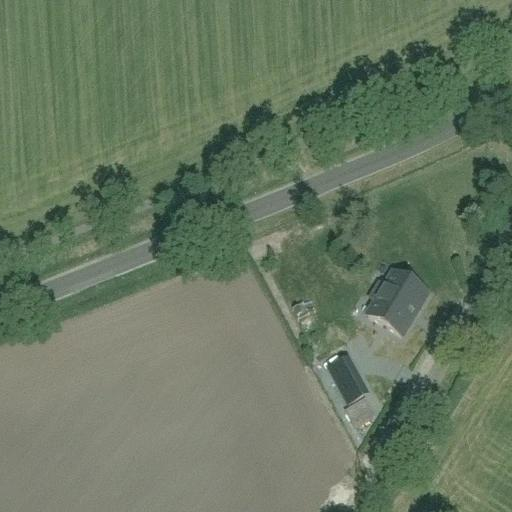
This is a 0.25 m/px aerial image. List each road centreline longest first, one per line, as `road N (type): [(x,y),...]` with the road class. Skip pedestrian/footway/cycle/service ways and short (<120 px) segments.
road 1 (secondary): [(0,312),(440,136),(511,86)]
road 2 (unclassified): [(355,511),(511,257)]
